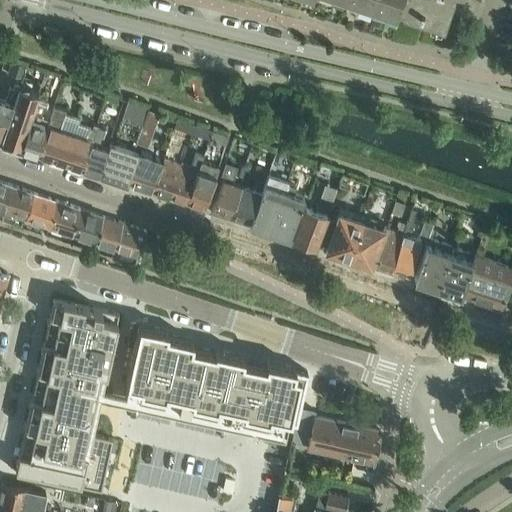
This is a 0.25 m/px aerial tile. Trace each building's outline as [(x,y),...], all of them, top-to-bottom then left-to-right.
[(313,0),(317,1),(317,0),(338,0),(400,20),(401,17),(448,33),(458,0),(313,0)] [(11,61),(7,73),(21,78),(25,66),(11,61)] [(0,98),(0,143),(1,143),(14,104),(19,86),(15,84),(13,89),(10,88),(5,101),(0,98)] [(14,104),(1,143),(20,150),(35,105),(38,95),(38,94),(19,88),(14,104)] [(147,109),(148,108),(148,107),(128,101),(122,119),(142,125),(143,120),(147,109)] [(35,105),(20,150),(38,156),(48,122),(40,120),(43,108),(35,105)] [(48,122),(38,156),(82,171),(83,169),(97,126),(97,124),(93,122),(91,126),(88,126),(85,135),(60,126),(65,109),(54,105),(48,122)] [(147,109),(143,120),(155,124),(159,113),(147,109)] [(174,127),(192,134),(195,124),(177,118),(174,127)] [(195,124),(192,134),(208,139),(212,130),(195,124)] [(97,126),(83,169),(98,175),(108,147),(107,146),(99,144),(104,128),(97,126)] [(212,130),(208,139),(226,145),(229,136),(212,130)] [(108,147),(98,175),(126,184),(138,151),(109,141),(107,146),(108,147)] [(138,151),(126,184),(152,193),(162,162),(163,158),(156,157),(138,151)] [(180,164),(169,198),(186,204),(200,167),(203,156),(195,153),(190,167),(180,164)] [(162,162),(152,193),(169,198),(180,164),(163,158),(162,162)] [(223,178),(210,212),(227,218),(238,184),(228,180),(234,163),(226,160),(221,175),(224,176),(223,178)] [(205,169),(200,167),(186,204),(204,209),(215,175),(204,172),(205,169)] [(253,182),(256,183),(263,185),(267,174),(268,172),(258,169),(253,182)] [(259,191),(248,225),(269,232),(286,182),(278,179),(278,178),(267,174),(263,185),(261,192),(259,191)] [(0,180),(0,206),(2,207),(10,184),(0,180)] [(286,182),(269,232),(288,239),(304,196),(293,192),(295,185),(286,182)] [(10,184),(2,207),(25,215),(33,191),(10,184)] [(238,184),(227,218),(248,225),(259,191),(238,184)] [(322,196),(331,200),(333,200),(336,188),(326,184),(322,196)] [(33,191),(25,215),(47,222),(56,199),(33,191)] [(315,248),(317,242),(325,219),(331,200),(321,196),(316,210),(304,206),(292,240),(315,248)] [(56,199),(47,222),(72,231),(80,208),(56,199)] [(394,200),(390,213),(400,216),(404,203),(394,200)] [(80,208),(72,231),(95,238),(102,215),(80,208)] [(410,209),(407,221),(408,221),(412,222),(416,211),(411,209),(410,209)] [(325,219),(317,242),(326,245),(324,251),(347,258),(360,217),(338,210),(334,222),(325,219)] [(102,215),(95,238),(114,245),(115,245),(123,222),(102,215)] [(360,217),(347,258),(370,266),(384,225),(360,217)] [(372,267),(390,272),(406,224),(398,221),(396,226),(398,227),(396,231),(385,228),(372,267)] [(406,224),(390,272),(408,279),(421,240),(410,236),(414,223),(412,222),(408,221),(407,221),(406,224)] [(123,222),(115,245),(121,247),(138,253),(146,230),(123,222)] [(414,281),(437,289),(452,246),(428,238),(414,281)] [(114,245),(110,256),(117,258),(121,247),(115,245),(114,245)] [(452,246),(437,289),(460,296),(474,254),(452,246)] [(474,254),(460,296),(501,310),(504,301),(508,303),(511,291),(511,266),(474,253),(474,254)] [(53,298),(15,471),(101,490),(112,438),(92,434),(119,312),(53,298)] [(139,324),(126,384),(140,386),(139,391),(166,396),(167,392),(192,397),(191,402),(218,407),(218,404),(244,409),(243,414),(269,420),(270,415),(296,422),(308,370),(214,350),(214,352),(191,347),(193,341),(167,335),(168,331),(139,324)] [(373,462),(381,430),(314,415),(315,410),(299,407),(296,428),(310,431),(306,447),(373,462)] [(1,482),(0,488),(0,502),(41,511),(49,511),(53,493),(41,491),(1,482)] [(280,498),(277,511),(289,511),(292,500),(280,498)] [(104,499),(102,509),(115,511),(117,502),(117,501),(104,499)] [(0,511),(41,511),(0,502),(0,511)]
